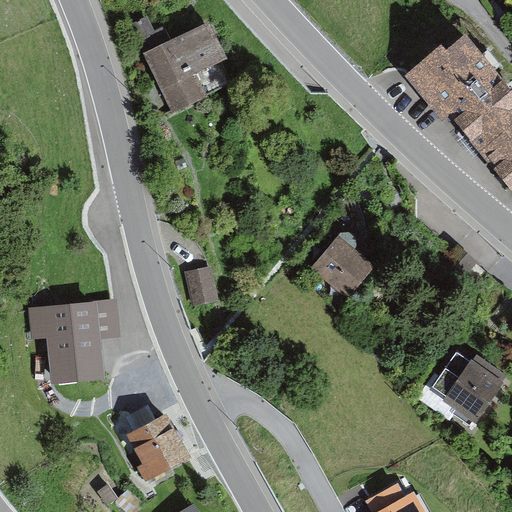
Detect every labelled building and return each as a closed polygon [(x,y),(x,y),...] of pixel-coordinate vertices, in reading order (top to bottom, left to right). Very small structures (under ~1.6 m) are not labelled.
[(146,57),(173,43),(165,27),(155,32),(149,18),(131,26),(146,57)] [(173,43),(146,57),(173,113),(239,80),(212,25),(173,43)] [(441,49),(407,78),(443,122),(447,118),(511,195),(511,97),(465,41),(447,56),(441,49)] [(337,236),(310,269),(349,301),(376,268),(355,250),(357,247),(357,239),(348,233),(340,233),(337,236)] [(477,262),(459,245),(439,266),(457,284),(477,262)] [(199,272),(187,275),(194,306),(218,301),(210,269),(199,272)] [(116,300),(96,302),(100,340),(120,338),(116,300)] [(96,302),(29,309),(31,337),(47,336),(51,384),(104,380),(100,340),(96,302)] [(511,399),(472,367),(444,402),(495,443),(511,422),(511,399)] [(137,413),(127,419),(135,435),(157,424),(149,407),(137,413)] [(135,435),(129,439),(144,468),(140,470),(146,481),(188,460),(166,419),(157,424),(135,435)] [(366,502),(371,511),(380,511),(406,497),(399,484),(366,502)] [(108,487),(98,494),(107,506),(117,499),(108,487)] [(128,492),(117,504),(126,511),(136,511),(143,505),(128,492)] [(423,511),(413,493),(406,497),(380,511),(423,511)]
